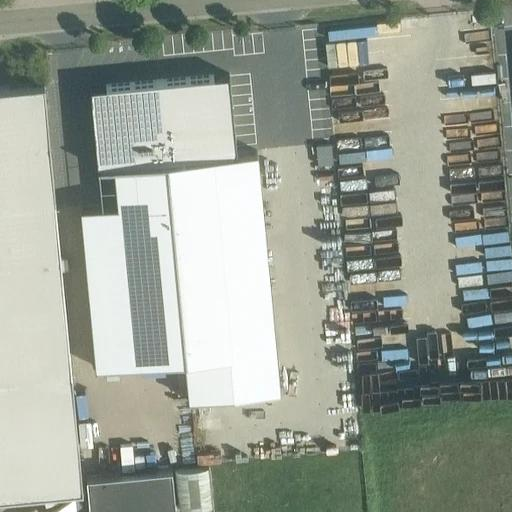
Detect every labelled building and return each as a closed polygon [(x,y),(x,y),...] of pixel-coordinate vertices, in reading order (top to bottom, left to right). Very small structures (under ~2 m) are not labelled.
[(230,73),(160,80),(185,358),(189,398),(280,389),(257,150),(237,152),(231,93),(230,73)] [(102,204),(80,207),(96,367),(185,358),(160,80),(90,86),(92,106),(97,166),(102,204)] [(0,495),(83,488),(44,82),(0,86),(0,495)] [(176,511),(172,468),(86,476),(89,511),(176,511)] [(211,469),(179,471),(182,510),(213,508),(211,469)]
